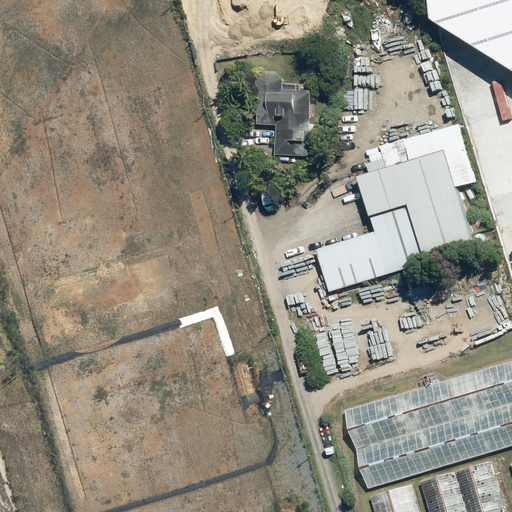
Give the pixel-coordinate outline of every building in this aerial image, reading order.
[(511,0),(437,0),(439,22),(511,67),(511,0)] [(11,13),(0,16),(0,64),(45,53),(35,14),(12,20),(11,13)] [(103,54),(162,248),(206,235),(151,41),(103,54)] [(52,69),(110,263),(162,248),(103,54),(52,69)] [(9,81),(64,276),(110,263),(52,69),(9,81)] [(280,125),(278,154),(312,156),(313,133),(317,133),(318,124),(314,124),(314,118),(315,118),(317,97),(315,97),(316,91),(313,90),(313,85),(289,83),(290,79),(283,71),(271,71),(263,79),(260,124),(280,125)] [(64,276),(9,81),(0,83),(0,232),(16,289),(64,276)] [(255,136),(255,145),(270,146),(270,137),(255,136)] [(332,292),(481,246),(450,147),(362,174),(379,230),(319,248),(332,292)] [(340,179),(342,188),(356,185),(354,176),(340,179)] [(173,305),(167,307),(177,339),(179,339),(182,349),(202,343),(199,332),(222,325),(212,293),(193,299),(190,289),(170,295),(173,305)] [(168,337),(148,343),(150,351),(154,351),(155,359),(173,353),(168,337)] [(511,360),(347,409),(358,448),(511,403),(511,360)] [(146,376),(61,403),(94,511),(117,511),(180,492),(146,376)] [(511,447),(511,403),(358,448),(370,489),(511,447)] [(509,511),(494,462),(456,473),(467,511),(509,511)] [(467,511),(456,473),(422,483),(430,511),(467,511)] [(418,511),(411,486),(371,498),(374,511),(418,511)]
